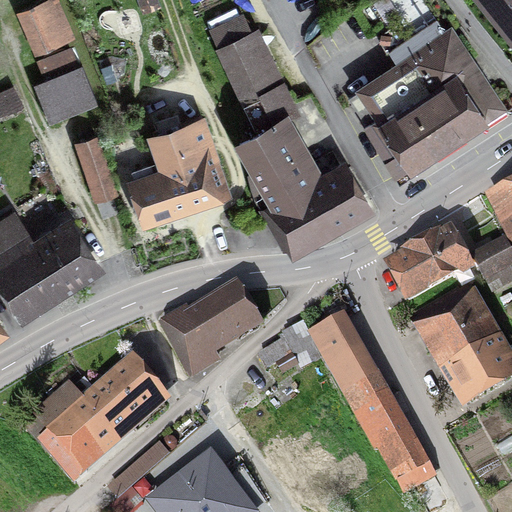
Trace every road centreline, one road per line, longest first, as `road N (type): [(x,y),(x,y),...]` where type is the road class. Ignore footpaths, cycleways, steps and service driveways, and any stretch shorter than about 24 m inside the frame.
road 1 (residential): [(64,511),(294,309),(316,264)]
road 2 (secondary): [(316,264),(217,275),(142,299),(0,368)]
road 3 (residential): [(476,511),(373,317),(351,253)]
road 4 (secondary): [(511,153),(351,253)]
